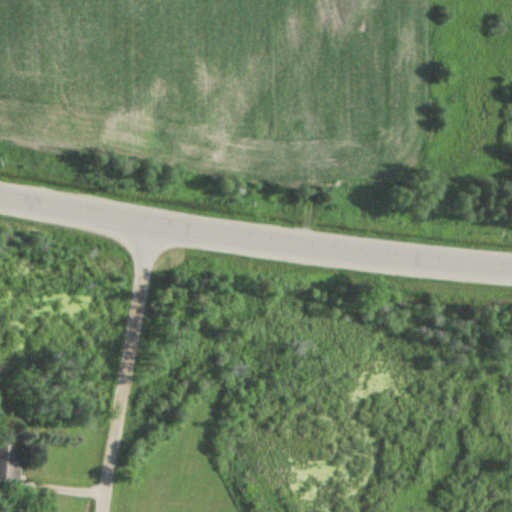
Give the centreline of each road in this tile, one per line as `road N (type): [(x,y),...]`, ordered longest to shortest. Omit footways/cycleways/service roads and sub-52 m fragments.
road 1 (primary): [(511,266),(150,230)]
road 2 (residential): [(102,511),(150,230)]
road 3 (primary): [(150,230),(0,196)]
